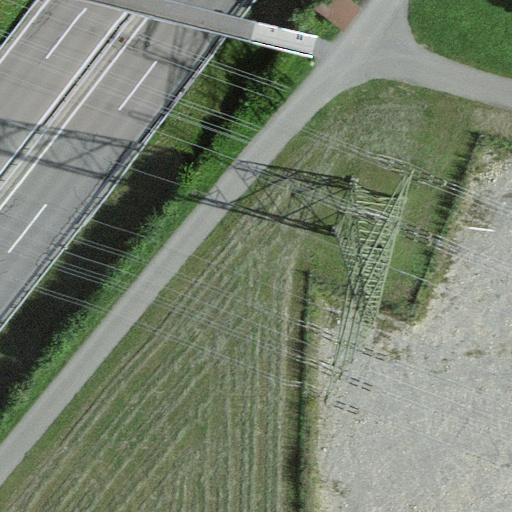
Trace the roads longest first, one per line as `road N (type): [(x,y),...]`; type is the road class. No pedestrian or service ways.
road 1 (motorway): [(0,262),(202,0)]
road 2 (motorway): [(90,0),(0,117)]
